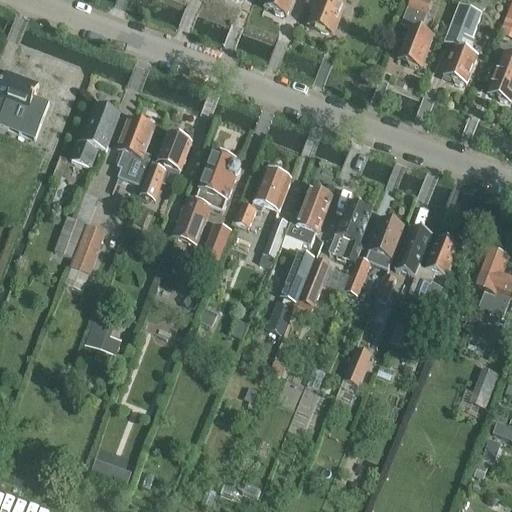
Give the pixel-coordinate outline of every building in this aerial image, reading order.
[(284,19),(287,17),(289,17),(295,0),(270,0),(267,10),(277,13),(279,17),(284,19)] [(309,0),(306,7),(318,11),(313,27),(323,31),(324,35),(329,36),(333,34),(336,35),(346,6),(334,2),(334,0),(309,0)] [(432,5),(420,0),(413,0),(403,27),(413,30),(401,61),(408,64),(410,68),(416,71),(420,69),(423,70),(435,41),(421,35),(432,5)] [(511,4),(499,37),(511,42),(511,4)] [(482,18),(458,9),(444,46),(455,50),(444,78),(454,82),(455,85),(461,88),(465,86),(467,86),(477,58),(471,55),(475,44),(473,43),(482,18)] [(511,57),(506,55),(490,96),(501,101),(504,105),(507,106),(511,104),(511,100),(511,57)] [(0,129),(8,133),(12,124),(37,133),(34,142),(35,143),(49,106),(34,100),(39,88),(6,76),(0,92),(0,129)] [(97,110),(83,148),(78,147),(71,165),(87,171),(94,153),(106,157),(120,119),(97,110)] [(117,171),(121,173),(118,182),(140,190),(152,160),(145,157),(155,132),(151,130),(150,126),(138,121),(135,124),(131,123),(118,154),(123,156),(117,171)] [(192,146),(168,137),(157,166),(153,164),(139,199),(151,204),(159,183),(176,190),(192,146)] [(188,201),(173,239),(195,248),(209,211),(222,216),(235,182),(239,180),(241,175),(239,172),(234,170),(236,165),(230,163),(228,160),(223,158),(220,159),(214,157),(195,204),(188,201)] [(253,206),(279,216),(291,185),(265,175),(253,206)] [(332,200),(311,192),(300,218),(296,216),(287,239),(311,249),(320,226),(321,227),(332,200)] [(242,208),(234,227),(249,233),(256,215),(261,216),(263,210),(253,206),(251,212),(242,208)] [(358,261),(363,248),(360,247),(372,216),(349,207),(329,256),(354,266),(355,266),(357,261),(358,261)] [(67,219),(54,254),(73,261),(86,226),(67,219)] [(398,249),(405,230),(402,229),(402,227),(395,224),(393,225),(382,221),(369,254),(372,255),(369,262),(378,265),(381,259),(392,263),(398,249)] [(289,227),(276,222),(259,267),(271,272),(289,227)] [(197,274),(214,280),(232,234),(215,228),(197,274)] [(70,272),(90,279),(106,237),(87,229),(70,272)] [(412,231),(395,274),(415,282),(432,239),(412,231)] [(427,273),(421,271),(420,270),(416,283),(411,295),(418,298),(417,303),(436,310),(443,291),(432,284),(435,276),(445,281),(459,249),(440,241),(427,273)] [(485,296),(479,311),(502,320),(509,302),(511,303),(511,299),(511,282),(502,278),(508,263),(487,255),(477,280),(474,279),(471,287),(473,288),(472,292),(485,296)] [(301,257),(283,302),(296,308),(315,263),(301,257)] [(371,267),(358,261),(357,261),(355,266),(354,266),(343,294),(358,299),(371,267)] [(342,282),(349,267),(337,262),(331,277),(342,282)] [(293,318),(308,323),(314,308),(315,309),(324,288),(331,270),(315,264),(293,318)] [(386,279),(377,303),(387,307),(396,282),(386,279)] [(277,305),(271,320),(288,327),(294,312),(277,305)] [(99,310),(85,350),(118,362),(123,347),(112,343),(121,318),(99,310)] [(205,311),(199,325),(212,330),(218,317),(205,311)] [(233,326),(246,332),(251,319),(238,313),(233,326)] [(389,346),(402,350),(409,331),(397,326),(389,346)] [(357,350),(348,374),(345,382),(359,387),(372,356),(357,350)] [(283,379),(288,366),(275,362),(271,375),(283,379)] [(498,378),(485,373),(476,396),(489,401),(498,378)] [(511,431),(497,426),(493,437),(511,444),(511,442),(511,431)] [(497,458),(486,454),(483,464),(493,468),(497,458)] [(96,464),(90,480),(104,485),(110,469),(96,464)] [(488,471),(479,468),(474,479),(484,483),(488,471)] [(26,487),(20,506),(28,509),(34,490),(26,487)]
